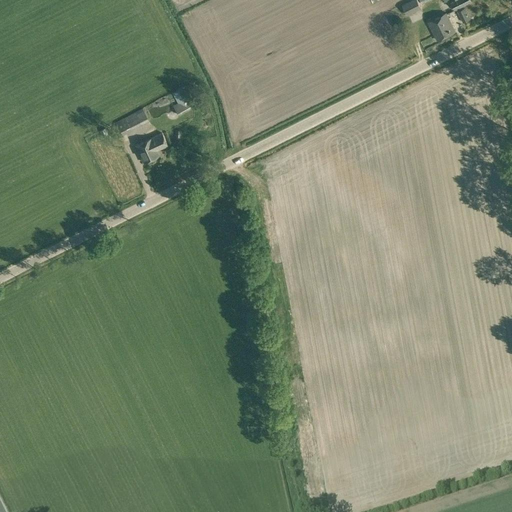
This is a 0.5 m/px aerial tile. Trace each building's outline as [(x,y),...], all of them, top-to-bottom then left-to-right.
[(412,0),(402,5),(407,16),(421,8),(417,0),(412,0)] [(456,0),(451,3),(455,10),(471,2),(470,0),(456,0)] [(458,11),(463,23),(471,19),(465,8),(458,11)] [(418,22),(428,19),(424,9),(415,13),(418,22)] [(429,22),(438,40),(455,31),(446,13),(429,22)] [(173,106),(178,114),(193,106),(183,88),(173,93),(178,103),(173,106)] [(117,124),(122,135),(142,124),(149,121),(144,110),(136,114),(117,124)] [(136,145),(144,163),(159,156),(156,149),(162,147),(162,148),(168,146),(162,133),(136,145)]
